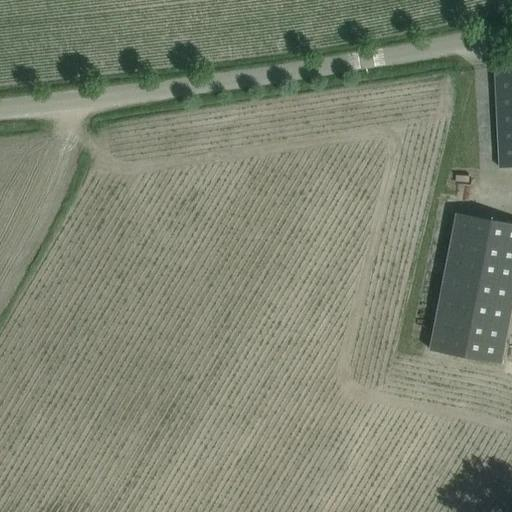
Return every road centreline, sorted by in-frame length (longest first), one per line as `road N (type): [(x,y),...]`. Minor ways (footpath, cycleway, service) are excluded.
road 1 (unclassified): [(63,101),(274,77),(511,29)]
road 2 (unclassified): [(0,272),(42,195),(63,101)]
